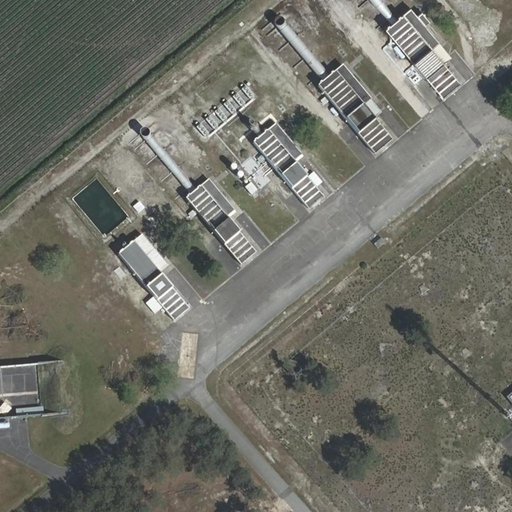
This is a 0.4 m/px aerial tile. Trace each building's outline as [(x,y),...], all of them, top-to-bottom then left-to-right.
[(437,11),(414,28),(472,98),(486,86),(463,60),(470,51),(437,11)] [(279,28),(320,75),(325,70),(285,24),(279,28)] [(401,109),(368,67),(347,85),(404,154),(421,141),(398,114),(401,109)] [(338,208),(356,192),(333,168),(338,161),(303,121),(281,140),(331,199),(338,208)] [(269,221),(276,216),(239,175),(219,192),(248,225),(270,251),(278,260),(293,247),(291,245),(269,221)] [(138,213),(145,208),(140,201),(132,206),(138,213)] [(216,311),(233,297),(209,270),(214,265),(194,242),(179,225),(158,242),(165,250),(187,277),(216,311)] [(160,272),(168,265),(142,233),(117,253),(153,296),(145,303),(154,314),(162,307),(174,322),(190,309),(160,272)] [(36,365),(0,367),(0,411),(27,410),(26,400),(38,400),(36,365)] [(8,419),(0,420),(0,429),(9,428),(8,419)]
